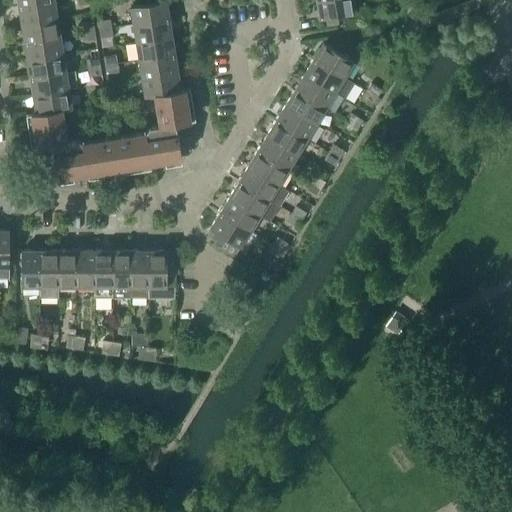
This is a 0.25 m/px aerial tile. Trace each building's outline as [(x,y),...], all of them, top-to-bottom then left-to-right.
[(352,0),(319,0),(316,1),(319,19),(325,18),(326,26),(338,24),(337,16),(354,13),(352,0)] [(18,6),(21,24),(56,18),(54,1),(18,6)] [(130,6),(133,25),(168,19),(165,1),(130,6)] [(21,24),(24,42),(59,36),(56,18),(21,24)] [(133,25),(136,43),(171,36),(168,19),(133,25)] [(97,22),(99,30),(111,28),(109,20),(97,22)] [(80,24),(82,33),(94,31),(93,22),(80,24)] [(111,28),(99,30),(100,39),(112,37),(111,28)] [(94,31),(82,33),(83,41),(95,39),(94,31)] [(24,42),(27,59),(62,53),(59,36),(24,42)] [(136,43),(139,60),(174,54),(171,36),(136,43)] [(323,43),(313,59),(343,78),(353,61),(351,60),(357,49),(336,37),(329,47),(323,43)] [(27,59),(30,77),(65,71),(62,53),(27,59)] [(139,60),(142,78),(177,71),(174,54),(139,60)] [(103,57),(104,66),(116,64),(115,55),(103,57)] [(86,60),(87,68),(100,66),(98,58),(86,60)] [(303,74),(334,93),(344,99),(353,84),(343,78),(313,59),(303,74)] [(116,64),(104,66),(106,74),(118,72),(116,64)] [(100,66),(87,68),(89,77),(101,75),(100,66)] [(30,77),(33,94),(68,89),(65,71),(30,77)] [(142,78),(145,95),(180,89),(177,71),(142,78)] [(303,74),(294,89),(325,108),(334,93),(303,74)] [(370,84),(366,91),(376,97),(381,90),(370,84)] [(71,106),(35,112),(31,113),(36,146),(52,143),(54,153),(52,154),(56,178),(181,158),(177,134),(175,134),(174,124),(190,121),(184,88),(180,89),(145,95),(145,97),(154,95),(159,126),(152,127),(152,126),(148,127),(144,133),(83,143),(77,138),(73,139),(73,140),(66,141),(62,110),(71,109),(71,106)] [(33,94),(35,112),(71,106),(68,89),(33,94)] [(294,89),(285,105),(315,124),(325,108),(294,89)] [(376,97),(366,91),(361,98),(372,104),(376,97)] [(115,94),(107,96),(108,108),(117,106),(115,94)] [(108,108),(107,96),(98,97),(100,109),(108,108)] [(285,105),(275,120),(306,139),(315,124),(285,105)] [(351,114),(347,121),(358,128),(362,121),(351,114)] [(275,120),(266,135),(296,154),(306,139),(275,120)] [(358,128),(347,121),(343,129),(353,135),(358,128)] [(266,135),(256,151),(287,170),(296,154),(266,135)] [(333,145),(328,152),(339,159),(343,151),(333,145)] [(256,151),(247,166),(278,185),(287,170),(256,151)] [(339,159),(328,152),(324,159),(334,166),(339,159)] [(247,166),(238,182),(278,207),(288,191),(278,185),(247,166)] [(314,176),(310,183),(320,189),(325,182),(314,176)] [(228,198),(259,216),(269,222),(278,207),(238,182),(228,198)] [(320,189),(310,183),(305,190),(316,197),(320,189)] [(228,198),(219,212),(250,231),(259,216),(228,198)] [(295,207),(291,214),(301,220),(306,213),(295,207)] [(250,231),(219,212),(209,228),(211,229),(207,236),(214,240),(212,244),(222,251),(233,258),(250,231)] [(301,220),(291,214),(286,221),(297,227),(301,220)] [(9,230),(0,230),(0,277),(9,278),(9,230)] [(277,237),(272,244),(283,251),(287,244),(277,237)] [(286,252),(283,251),(272,244),(268,252),(281,260),(286,252)] [(21,286),(40,286),(39,250),(21,250),(21,286)] [(58,298),(58,286),(58,250),(39,250),(40,286),(39,298),(58,298)] [(58,286),(76,286),(76,250),(58,250),(58,286)] [(76,286),(94,286),(94,250),(76,250),(76,286)] [(94,298),(111,298),(111,250),(94,250),(94,286),(94,298)] [(111,298),(130,298),(130,250),(111,250),(111,298)] [(130,298),(148,298),(148,250),(130,250),(130,298)] [(148,286),(148,298),(166,298),(174,298),(174,250),(166,250),(148,250),(148,286)] [(387,325),(398,331),(405,321),(394,314),(387,325)] [(29,347),(38,348),(40,336),(31,335),(29,347)] [(65,347),(74,348),(75,336),(67,335),(65,347)] [(40,336),(38,348),(46,349),(48,337),(40,336)] [(75,336),(74,348),(82,350),(84,338),(75,336)] [(101,353),(110,354),(112,342),(103,341),(101,353)] [(112,342),(110,354),(118,355),(120,343),(112,342)] [(137,358),(146,360),(148,348),(139,346),(137,358)] [(148,348),(146,360),(154,361),(156,349),(148,348)]
